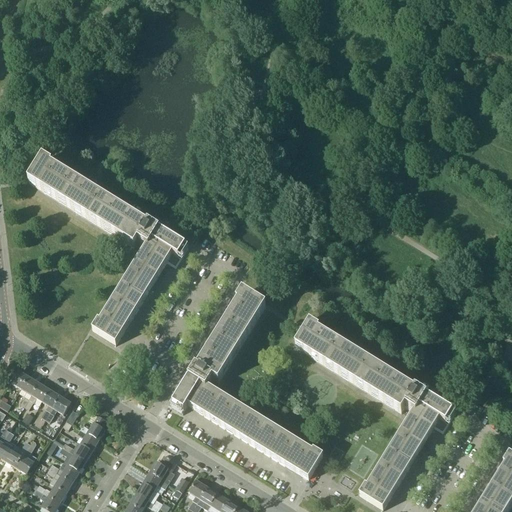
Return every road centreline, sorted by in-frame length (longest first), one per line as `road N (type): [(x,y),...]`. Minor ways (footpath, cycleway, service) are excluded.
road 1 (residential): [(145,425),(240,277),(194,248),(103,399)]
road 2 (residential): [(464,511),(503,447),(457,419),(401,511)]
road 3 (unclassified): [(276,506),(145,425)]
